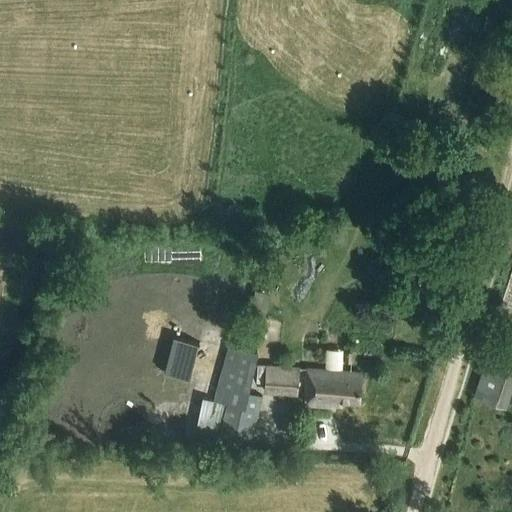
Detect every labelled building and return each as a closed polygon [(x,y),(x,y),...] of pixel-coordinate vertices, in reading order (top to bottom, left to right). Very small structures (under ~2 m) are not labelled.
[(511,332),(499,328),(476,395),(506,406),(511,388),(511,332)] [(166,370),(193,377),(203,340),(177,333),(166,370)] [(202,398),(195,428),(236,438),(238,433),(253,437),(263,395),(249,392),(259,351),(228,344),(214,401),(202,398)] [(344,350),(344,360),(355,361),(356,351),(344,350)] [(300,365),(266,363),(256,362),(255,381),(257,382),(257,388),(264,388),(264,394),(298,396),(300,365)] [(360,400),(362,371),(307,366),(304,402),(330,406),(331,400),(360,400)]
